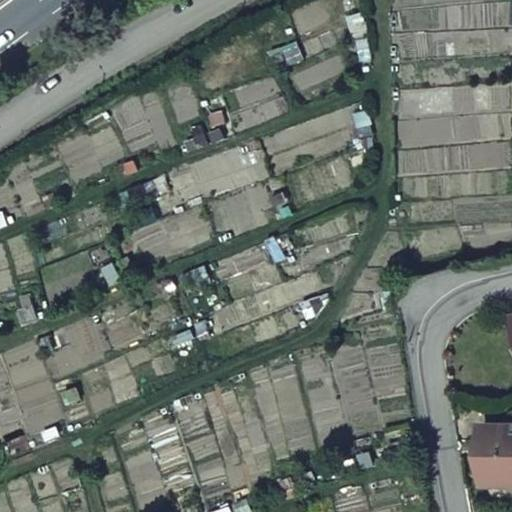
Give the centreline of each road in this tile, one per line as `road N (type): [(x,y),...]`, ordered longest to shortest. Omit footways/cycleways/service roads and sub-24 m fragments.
road 1 (residential): [(511,285),(460,304),(440,326),(433,354),(452,511)]
road 2 (residential): [(0,128),(222,0)]
